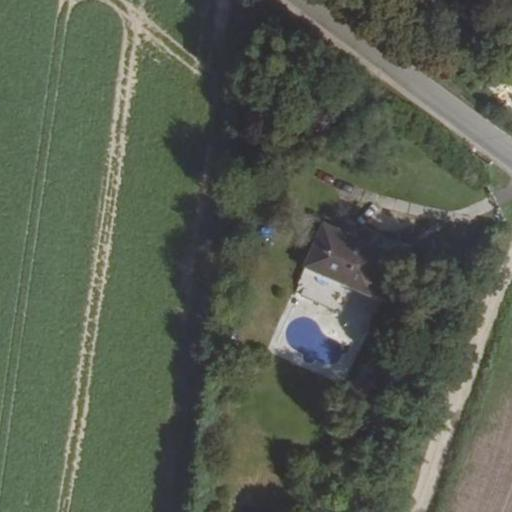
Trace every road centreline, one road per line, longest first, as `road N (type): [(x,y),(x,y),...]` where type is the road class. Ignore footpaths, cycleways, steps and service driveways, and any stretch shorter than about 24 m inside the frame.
road 1 (track): [(408,511),(441,392),(478,297),(511,241)]
road 2 (tertiary): [(305,0),(511,157)]
road 3 (track): [(511,192),(444,218),(351,195)]
